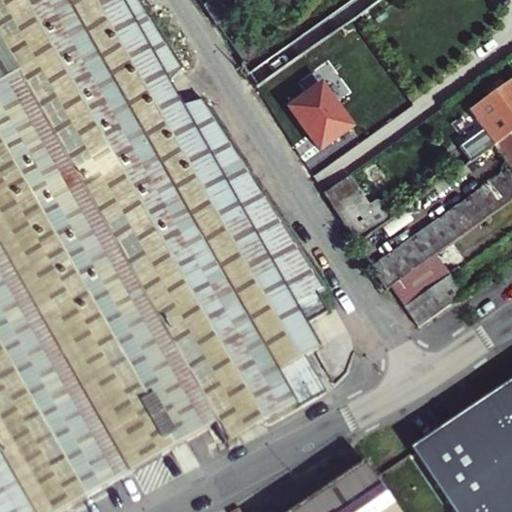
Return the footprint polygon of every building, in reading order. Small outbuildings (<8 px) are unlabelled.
[(0,0),(0,511),(51,511),(210,427),(224,449),(320,396),(302,358),(314,351),(303,326),(324,314),(314,296),(322,290),(201,101),(173,108),(161,88),(181,70),(135,0),(0,0)] [(213,23),(245,0),(208,0),(201,5),(213,23)] [(495,144),(511,131),(511,78),(469,109),(485,130),(470,141),(479,155),(495,144)] [(322,148),(357,126),(328,82),(293,104),(322,148)] [(511,131),(495,144),(511,166),(503,172),(511,184),(511,131)] [(511,197),(511,184),(503,172),(491,179),(507,201),(511,197)] [(333,210),(360,191),(348,174),(322,193),(333,210)] [(507,201),(491,179),(479,189),(494,210),(507,201)] [(369,187),(361,192),(360,191),(333,210),(344,228),(380,202),(369,187)] [(494,210),(479,189),(466,197),(482,218),(494,210)] [(381,204),(380,202),(344,228),(354,244),(391,218),(404,208),(395,195),(381,204)] [(482,218),(466,197),(454,206),(469,227),(482,218)] [(469,227),(454,206),(442,215),(457,236),(469,227)] [(457,236),(442,215),(429,224),(445,245),(457,236)] [(445,245),(429,224),(417,232),(433,253),(435,252),(445,245)] [(433,253),(417,232),(405,240),(421,262),(433,253)] [(421,262),(405,240),(392,250),(407,271),(409,270),(421,262)] [(407,271),(392,250),(380,259),(395,280),(407,271)] [(407,271),(395,280),(388,285),(403,306),(423,291),(450,272),(435,252),(433,253),(421,262),(409,270),(407,271)] [(395,280),(380,259),(369,266),(383,288),(388,285),(395,280)] [(420,331),(467,296),(450,272),(423,291),(403,306),(420,331)] [(511,511),(511,389),(416,454),(455,511),(511,511)] [(398,511),(367,467),(302,511),(398,511)]
